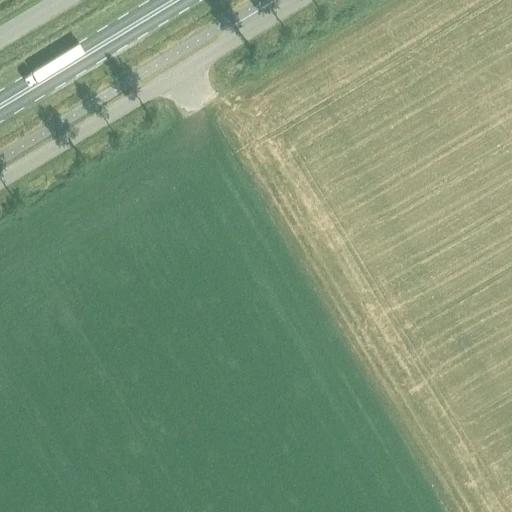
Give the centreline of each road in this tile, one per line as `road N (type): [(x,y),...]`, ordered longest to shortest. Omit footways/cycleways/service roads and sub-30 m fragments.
road 1 (unclassified): [(0,181),(299,0)]
road 2 (primary): [(0,107),(178,0)]
